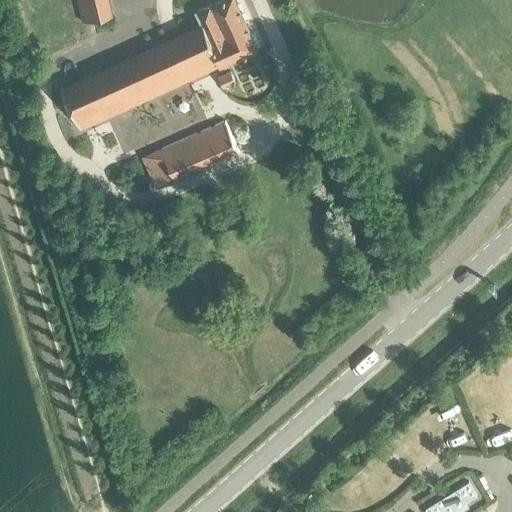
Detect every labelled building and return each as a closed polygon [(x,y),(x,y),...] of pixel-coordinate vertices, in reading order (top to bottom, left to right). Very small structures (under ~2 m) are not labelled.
[(61,87),(79,129),(256,49),(233,0),(221,0),(196,12),(202,24),(61,87)] [(76,0),(82,23),(113,16),(108,0),(76,0)] [(216,78),(221,89),(234,84),(229,73),(216,78)] [(142,157),(156,189),(238,154),(225,122),(142,157)] [(427,505),(432,511),(457,511),(471,504),(469,500),(481,493),(472,477),(427,505)]
